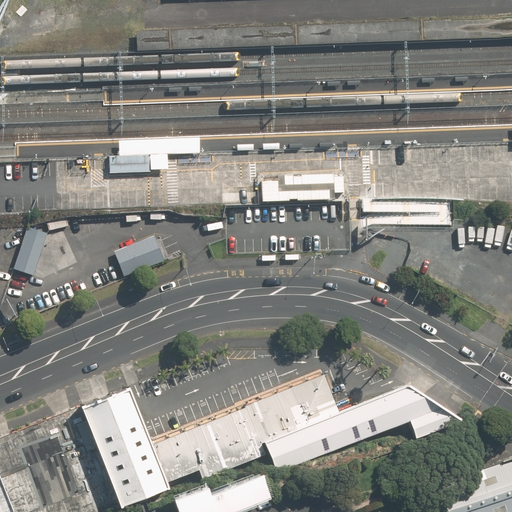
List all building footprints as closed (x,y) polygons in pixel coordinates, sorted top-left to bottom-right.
[(511,37),(511,18),(135,32),(136,51),(511,37)] [(175,140),(118,142),(118,155),(119,158),(149,157),(150,157),(151,169),(167,169),(167,156),(176,156),(175,140)] [(150,172),(149,157),(119,158),(118,155),(109,155),(109,173),(150,172)] [(344,192),(343,175),(333,175),(333,172),(284,174),(284,185),(333,182),(334,193),(344,192)] [(329,199),(328,188),(277,190),(277,181),(262,181),(263,202),(329,199)] [(32,276),(47,233),(26,225),(11,269),(32,276)] [(113,251),(123,275),(161,260),(152,236),(113,251)] [(336,412),(321,374),(149,442),(164,480),(257,444),(336,412)] [(404,385),(336,412),(257,444),(271,473),(405,419),(413,437),(458,421),(404,385)] [(121,505),(167,487),(164,480),(149,442),(126,386),(80,404),(121,505)] [(1,436),(0,436),(0,476),(13,511),(120,511),(123,511),(121,505),(80,404),(62,411),(1,436)] [(511,511),(511,459),(439,485),(448,511),(511,511)] [(172,496),(178,511),(230,511),(272,495),(261,469),(212,489),(208,481),(172,496)] [(13,511),(0,476),(0,511),(13,511)]
